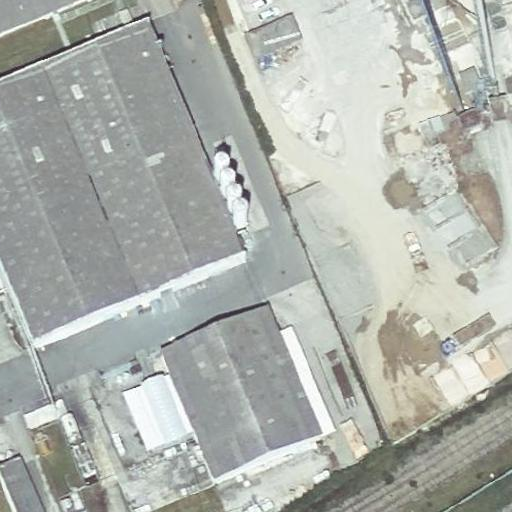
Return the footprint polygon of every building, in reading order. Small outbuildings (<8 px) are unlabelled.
[(0,0),(0,35),(85,0),(0,0)] [(136,8),(102,23),(111,44),(145,30),(136,8)] [(290,18),(242,38),(252,61),(299,42),(290,18)] [(0,271),(6,286),(33,349),(243,260),(145,30),(111,44),(0,90),(0,271)] [(475,72),(461,72),(461,91),(475,91),(475,72)] [(442,133),(458,126),(453,113),(437,121),(442,133)] [(213,486),(266,464),(318,442),(295,384),(320,374),(291,303),(160,356),(213,486)] [(448,401),(484,387),(472,358),(436,371),(448,401)] [(39,511),(18,460),(0,468),(0,484),(11,511),(39,511)]
